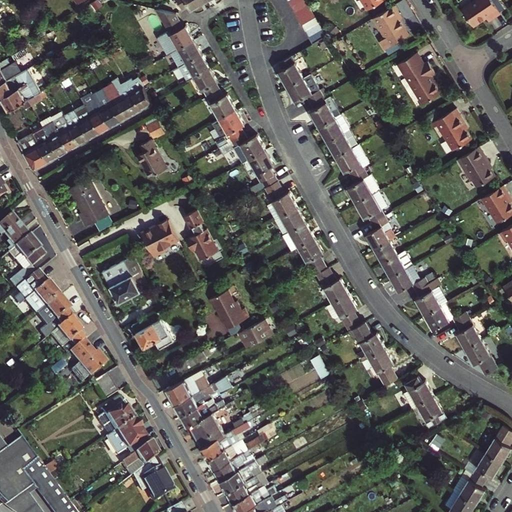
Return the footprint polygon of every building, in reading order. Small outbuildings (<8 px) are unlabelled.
[(191,8),(204,0),(178,0),(183,7),(189,4),(191,8)] [(298,0),(291,4),(295,10),(308,2),(306,0),(298,0)] [(362,0),(367,9),(381,0),(362,0)] [(494,0),(476,0),(477,0),(463,9),(475,26),(488,18),(490,21),(503,13),(494,0)] [(308,2),(295,10),(298,16),(312,8),(308,2)] [(399,12),(394,4),(371,17),(384,37),(380,40),(385,48),(409,33),(397,13),(399,12)] [(312,8),(298,16),(302,22),(316,14),(312,8)] [(316,14),(302,22),(305,28),(319,20),(316,14)] [(185,23),(181,16),(167,24),(179,45),(195,36),(187,22),(185,23)] [(309,34),(323,26),(319,20),(305,28),(309,34)] [(312,41),(327,33),(323,26),(309,34),(312,41)] [(203,51),(195,36),(179,45),(187,60),(203,51)] [(24,44),(0,59),(0,81),(7,77),(1,67),(28,51),(24,44)] [(419,96),(438,84),(431,72),(434,70),(427,58),(423,60),(416,49),(397,61),(419,96)] [(203,51),(187,60),(179,64),(187,78),(195,74),(211,65),(203,51)] [(292,53),(279,60),(283,67),(279,69),(287,84),(304,74),(292,53)] [(7,77),(0,81),(0,95),(1,95),(26,81),(23,75),(31,70),(28,65),(7,77)] [(219,79),(211,65),(195,74),(202,88),(204,87),(208,93),(221,86),(217,80),(219,79)] [(31,70),(23,75),(26,81),(1,95),(9,108),(17,104),(27,98),(39,92),(42,90),(31,70)] [(319,86),(311,71),(304,74),(313,90),(319,86)] [(304,74),(287,84),(296,100),(307,93),(310,100),(323,93),(319,86),(313,90),(304,74)] [(138,87),(132,76),(127,79),(142,107),(153,101),(144,84),(138,87)] [(142,107),(127,79),(116,84),(132,113),(142,107)] [(132,113),(116,84),(106,90),(122,118),(132,113)] [(421,101),(441,89),(438,84),(419,96),(421,101)] [(224,93),(221,86),(208,93),(220,115),(236,106),(228,91),(224,93)] [(96,95),(95,96),(98,101),(111,124),(122,118),(106,90),(96,95)] [(323,93),(310,100),(314,107),(311,108),(319,123),(341,111),(331,93),(325,96),(323,93)] [(20,108),(30,102),(27,98),(17,104),(20,108)] [(91,98),(84,102),(86,106),(100,130),(111,124),(98,101),(94,103),(91,98)] [(82,108),(80,104),(74,108),(90,136),(100,130),(86,106),(82,108)] [(452,148),(472,136),(466,128),(459,116),(461,114),(456,105),(434,118),(437,123),(452,148)] [(241,123),(245,121),(236,106),(220,115),(213,119),(221,134),(216,137),(220,144),(245,130),(241,123)] [(90,136),(74,108),(65,113),(80,141),(90,136)] [(341,111),(319,123),(328,138),(350,126),(341,111)] [(80,141),(65,113),(54,119),(70,147),(80,141)] [(469,126),(461,114),(459,116),(466,128),(469,126)] [(164,125),(158,115),(149,119),(155,130),(164,125)] [(70,147),(54,119),(43,125),(59,153),(70,147)] [(59,153),(43,125),(33,131),(49,159),(59,153)] [(350,126),(328,138),(337,154),(353,144),(359,141),(350,126)] [(267,147),(258,132),(249,137),(245,130),(220,144),(224,151),(242,141),(250,156),(267,147)] [(49,159),(33,131),(17,139),(32,164),(36,166),(49,159)] [(138,157),(149,179),(168,169),(152,140),(141,145),(145,153),(138,157)] [(369,159),(359,141),(353,144),(363,162),(369,159)] [(337,154),(345,169),(349,167),(353,173),(365,166),(363,162),(353,144),(337,154)] [(487,157),(479,144),(458,157),(471,178),(473,177),(477,185),(495,174),(485,158),(487,157)] [(266,184),(278,177),(271,165),(275,163),(267,147),(250,156),(244,160),(255,178),(261,175),(266,184)] [(365,166),(353,173),(357,180),(349,184),(358,199),(380,186),(372,171),(374,170),(370,163),(365,166)] [(109,212),(90,175),(71,185),(83,208),(78,211),(85,224),(95,219),(109,212)] [(5,183),(2,176),(0,176),(0,201),(10,196),(3,184),(5,183)] [(266,184),(274,198),(283,213),(299,204),(291,189),(287,191),(278,177),(266,184)] [(423,186),(419,180),(414,183),(418,189),(423,186)] [(509,193),(503,183),(482,196),(497,221),(511,212),(511,203),(510,201),(506,195),(509,193)] [(358,199),(366,215),(371,212),(374,218),(386,211),(383,205),(389,202),(380,186),(358,199)] [(283,213),(274,198),(266,202),(275,217),(283,213)] [(197,228),(187,233),(193,245),(196,244),(202,254),(219,245),(207,223),(205,224),(202,218),(204,216),(198,204),(185,210),(192,223),(194,222),(197,228)] [(307,218),(299,204),(283,213),(291,228),(307,218)] [(378,225),(369,231),(377,244),(393,234),(386,221),(391,219),(386,211),(374,218),(378,225)] [(95,219),(101,230),(114,222),(109,212),(95,219)] [(0,220),(0,234),(1,233),(12,246),(27,233),(10,213),(0,220)] [(291,228),(283,213),(275,217),(283,232),(291,228)] [(159,218),(160,220),(156,223),(155,221),(141,228),(153,253),(168,246),(166,242),(178,236),(167,215),(159,218)] [(300,243),(316,234),(307,218),(291,228),(300,243)] [(511,222),(500,230),(505,239),(507,238),(511,245),(511,222)] [(300,243),(291,228),(283,232),(292,247),(300,243)] [(13,285),(33,268),(30,264),(44,253),(27,233),(12,246),(6,250),(21,267),(7,278),(13,285)] [(325,250),(316,234),(300,243),(315,271),(317,270),(328,264),(321,252),(325,250)] [(384,258),(401,249),(393,234),(377,244),(384,258)] [(415,259),(407,245),(401,249),(409,263),(415,259)] [(392,272),(409,263),(401,249),(384,258),(392,272)] [(118,300),(139,288),(131,272),(139,267),(132,253),(102,269),(118,300)] [(409,263),(392,272),(400,287),(414,280),(417,286),(430,279),(429,278),(437,273),(435,268),(423,274),(415,259),(409,263)] [(329,264),(328,264),(317,270),(332,298),(348,289),(340,274),(336,276),(329,264)] [(57,292),(36,268),(14,286),(35,310),(43,304),(57,292)] [(430,279),(417,286),(421,293),(417,295),(425,309),(442,300),(434,286),(443,281),(439,274),(430,279)] [(244,305),(241,307),(237,298),(234,299),(227,286),(209,295),(219,316),(221,316),(226,326),(249,315),(244,305)] [(357,305),(348,289),(332,298),(326,302),(332,313),(335,314),(340,312),(349,327),(361,320),(354,307),(357,305)] [(73,312),(57,292),(43,304),(53,317),(45,323),(51,330),(56,326),(69,315),(73,312)] [(456,313),(447,298),(442,300),(425,309),(434,325),(454,314),(458,320),(471,313),(468,307),(456,313)] [(173,337),(161,314),(150,321),(145,313),(131,321),(144,344),(161,335),(164,341),(173,337)] [(471,313),(458,320),(462,327),(457,329),(466,344),(483,335),(471,313)] [(85,334),(69,315),(56,326),(71,345),(82,337),(85,334)] [(248,344),(273,330),(265,315),(240,328),(248,344)] [(349,327),(353,335),(358,333),(365,347),(358,351),(362,357),(385,344),(377,329),(373,331),(365,318),(361,320),(349,327)] [(466,344),(474,360),(479,358),(482,364),(495,357),(483,335),(466,344)] [(82,337),(71,345),(67,349),(88,375),(106,359),(99,352),(96,354),(82,337)] [(360,358),(364,366),(373,361),(377,368),(385,382),(397,375),(389,361),(393,359),(385,344),(362,357),(360,358)] [(178,369),(197,359),(193,352),(174,361),(178,369)] [(324,376),(332,371),(322,352),(313,357),(324,376)] [(321,377),(311,358),(309,355),(297,361),(310,383),(321,377)] [(368,373),(377,368),(373,361),(364,366),(368,373)] [(98,385),(110,377),(106,371),(94,378),(98,385)] [(417,381),(414,376),(401,383),(413,404),(430,394),(421,379),(417,381)] [(102,390),(113,383),(110,377),(98,385),(102,390)] [(184,377),(166,386),(175,402),(202,387),(200,383),(198,384),(195,380),(188,384),(184,377)] [(202,387),(175,402),(181,412),(207,397),(205,394),(214,389),(210,382),(202,387)] [(106,396),(117,389),(113,383),(102,390),(106,396)] [(214,401),(210,395),(207,397),(181,412),(187,423),(189,422),(213,408),(230,399),(227,394),(214,401)] [(442,416),(430,394),(413,404),(425,425),(442,416)] [(123,401),(120,396),(101,408),(104,412),(97,416),(107,431),(104,433),(106,436),(114,430),(133,417),(125,404),(129,402),(126,398),(123,401)] [(213,408),(189,422),(201,442),(224,430),(213,408)] [(235,424),(244,419),(241,414),(233,419),(235,424)] [(144,434),(133,417),(114,430),(106,436),(116,453),(125,447),(129,454),(147,441),(143,435),(144,434)] [(252,420),(236,426),(238,432),(254,426),(252,420)] [(503,460),(511,446),(511,444),(508,443),(511,437),(511,429),(503,424),(487,450),(503,460)] [(224,430),(201,442),(208,454),(232,440),(238,437),(232,426),(224,430)] [(43,466),(37,459),(19,435),(4,446),(0,449),(0,478),(18,465),(22,471),(28,479),(43,466)] [(255,437),(236,447),(232,440),(208,454),(214,465),(249,445),(257,441),(255,437)] [(120,460),(130,473),(132,471),(153,454),(156,452),(149,440),(147,441),(129,454),(120,460)] [(249,445),(214,465),(220,476),(251,459),(248,454),(253,451),(249,445)] [(494,475),(503,460),(487,450),(474,470),(486,478),(490,473),(494,475)] [(153,454),(132,471),(141,487),(145,484),(152,497),(172,485),(153,454)] [(260,462),(256,455),(251,459),(220,476),(227,487),(246,476),(243,471),(260,462)] [(55,469),(51,462),(43,467),(48,473),(55,469)] [(18,465),(0,478),(0,487),(15,476),(21,484),(28,479),(22,471),(18,465)] [(77,511),(68,499),(51,478),(48,473),(43,467),(43,466),(28,479),(36,489),(37,490),(53,511),(77,511)] [(62,471),(58,467),(55,469),(48,473),(51,478),(62,471)] [(486,478),(474,470),(468,467),(455,487),(477,501),(486,487),(482,484),(486,478)] [(259,474),(257,470),(246,476),(227,487),(233,498),(258,484),(254,477),(259,474)] [(15,476),(0,487),(0,501),(4,505),(5,506),(26,490),(21,484),(15,476)] [(36,489),(28,479),(21,484),(26,490),(5,506),(9,509),(13,511),(42,511),(29,494),(36,489)] [(258,484),(233,498),(239,509),(271,491),(277,488),(274,484),(262,490),(258,484)] [(454,487),(446,501),(452,505),(447,511),(469,511),(477,501),(455,487),(454,487)] [(285,491),(274,497),(271,491),(239,509),(240,511),(259,511),(275,504),(288,496),(285,491)] [(179,501),(164,508),(166,511),(184,511),(179,501)]
